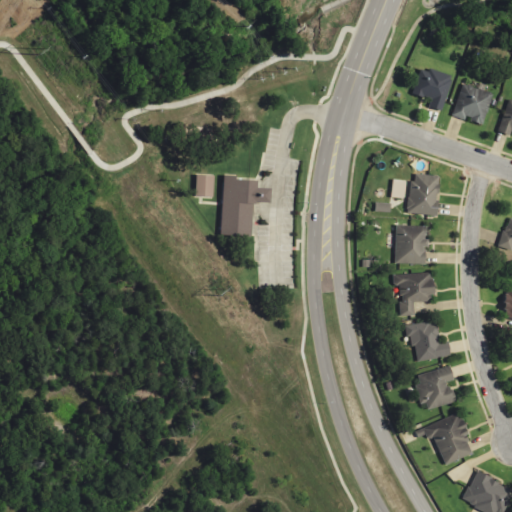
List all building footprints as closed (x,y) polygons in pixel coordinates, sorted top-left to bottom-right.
[(440,111),(453,78),(429,68),(428,72),(420,69),(411,93),(430,100),(428,106),(440,111)] [(470,120),(470,122),(483,125),(491,93),(460,85),(453,116),(470,120)] [(511,102),(507,101),(498,132),(509,136),(510,133),(511,133),(511,102)] [(436,215),(438,175),(410,174),(409,214),(436,215)] [(194,196),(212,197),(213,175),(195,175),(194,196)] [(250,237),(252,202),(267,203),(268,188),(254,188),(254,180),(232,179),(233,175),(222,175),(220,236),(250,237)] [(405,181),(392,179),(390,197),(402,199),(405,181)] [(390,212),(390,203),(375,203),(375,212),(390,212)] [(511,218),(509,218),(501,248),(511,251),(511,250),(511,218)] [(394,264),(425,265),(426,226),(395,225),(394,264)] [(399,317),(414,317),(414,302),(428,302),(428,295),(432,295),(432,273),(392,272),(392,293),(399,293),(399,317)] [(500,317),(511,319),(511,288),(506,287),(500,317)] [(435,321),(409,326),(415,362),(450,356),(447,342),(439,343),(435,321)] [(453,403),(448,382),(453,381),(449,366),(414,376),(421,404),(425,403),(427,410),(453,403)] [(443,465),(473,454),(457,411),(414,427),(418,439),(432,434),(443,465)] [(503,511),(511,495),(511,491),(476,472),(461,501),(482,511),(495,511),(496,510),(499,511),(503,511)]
